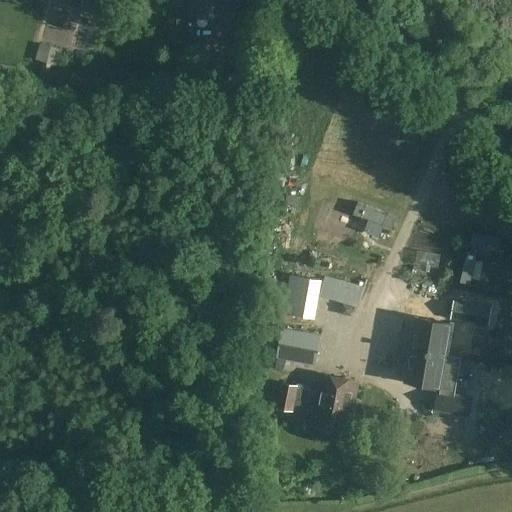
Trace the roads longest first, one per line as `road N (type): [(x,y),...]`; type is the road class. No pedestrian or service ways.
road 1 (track): [(0,498),(269,509)]
road 2 (track): [(269,509),(339,508),(511,471)]
road 3 (unclassified): [(511,150),(363,0)]
